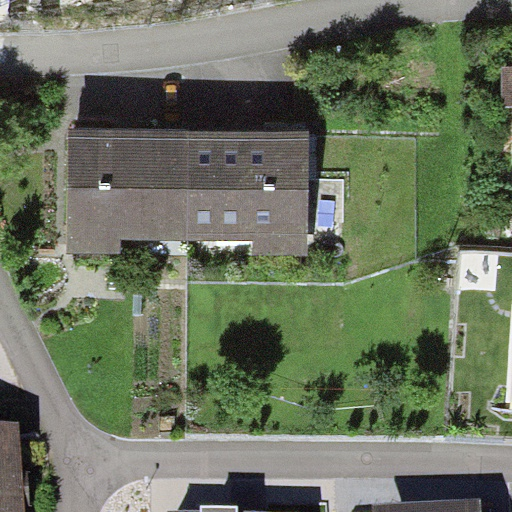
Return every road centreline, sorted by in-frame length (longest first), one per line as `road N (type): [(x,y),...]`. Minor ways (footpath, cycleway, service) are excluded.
road 1 (residential): [(0,48),(477,0)]
road 2 (residential): [(76,452),(436,450),(511,457)]
road 3 (residential): [(76,452),(0,300)]
